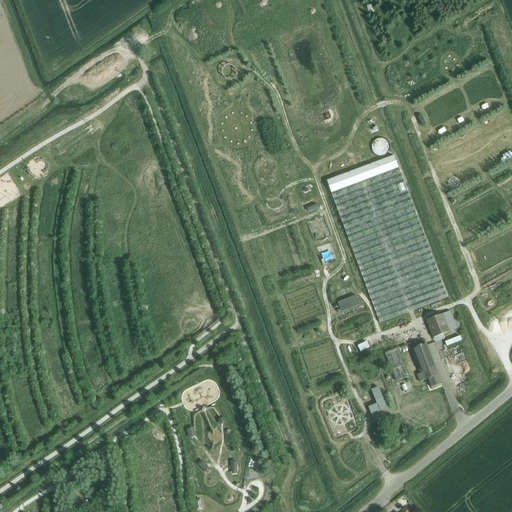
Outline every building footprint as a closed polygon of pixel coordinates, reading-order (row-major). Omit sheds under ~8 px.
[(391,149),(385,137),(372,144),(378,155),(391,149)] [(327,180),(379,323),(447,298),(394,155),(327,180)] [(356,297),(338,304),(342,313),(360,306),(356,297)] [(433,339),(449,332),(457,329),(450,311),(426,321),(433,339)] [(417,376),(420,383),(428,380),(431,389),(442,385),(426,344),(411,350),(420,374),(417,376)] [(407,377),(400,349),(388,351),(395,380),(407,377)]
